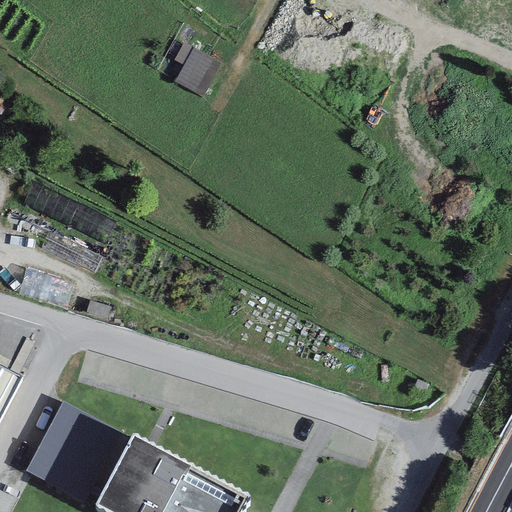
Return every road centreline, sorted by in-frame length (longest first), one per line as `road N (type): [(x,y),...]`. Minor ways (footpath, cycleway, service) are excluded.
road 1 (unclassified): [(405,511),(511,312)]
road 2 (track): [(511,66),(398,0)]
